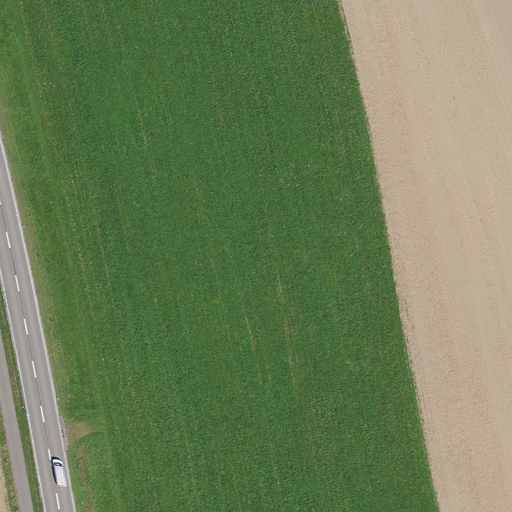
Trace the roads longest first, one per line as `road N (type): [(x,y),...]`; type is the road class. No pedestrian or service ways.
road 1 (secondary): [(57,511),(0,209)]
road 2 (track): [(22,511),(0,394)]
